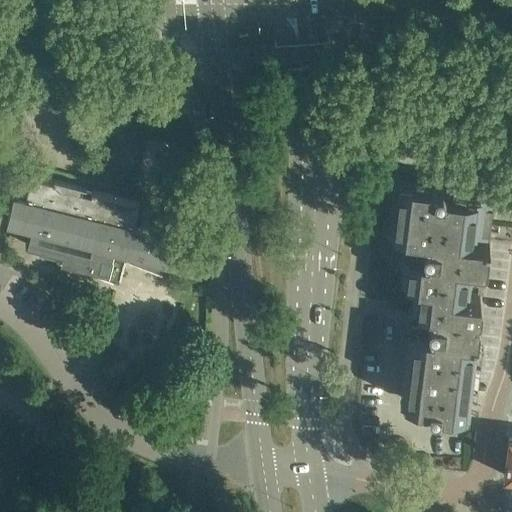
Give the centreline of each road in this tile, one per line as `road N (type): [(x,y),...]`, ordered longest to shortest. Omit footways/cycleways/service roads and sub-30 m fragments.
road 1 (secondary): [(212,11),(263,467)]
road 2 (residential): [(263,467),(132,442),(101,422),(0,306)]
road 3 (secondary): [(307,472),(314,193)]
road 4 (secondary): [(314,193),(400,38),(444,1)]
road 5 (tertiary): [(0,8),(212,11)]
road 6 (unknown): [(489,419),(406,415),(388,405),(392,323)]
road 7 (secondary): [(314,193),(307,8)]
road 8 (residential): [(478,493),(511,320)]
road 9 (secondary): [(307,8),(444,1)]
